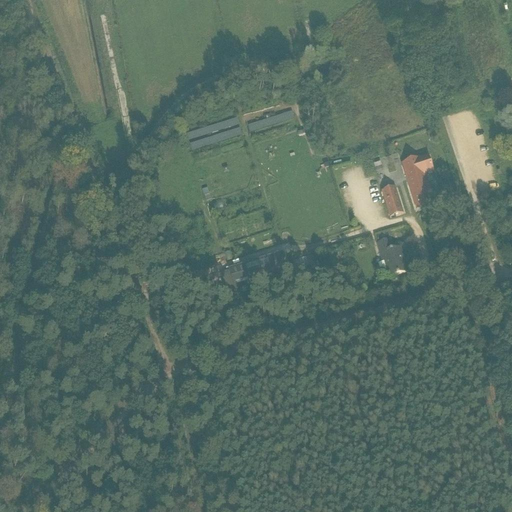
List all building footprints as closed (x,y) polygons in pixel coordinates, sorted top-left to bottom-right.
[(251,133),(294,118),(292,111),(248,126),(251,133)] [(191,150),(242,136),(237,119),(187,133),(191,150)] [(417,210),(434,205),(425,176),(434,173),(429,157),(402,165),(417,210)] [(395,188),(382,192),(390,219),(403,215),(395,188)] [(385,262),(389,279),(407,274),(400,249),(393,251),(390,241),(377,245),(382,262),(385,262)] [(267,273),(271,284),(290,277),(283,255),(267,259),(270,267),(271,272),(267,273)] [(312,257),(293,263),(298,278),(317,272),(312,257)] [(235,295),(252,289),(247,274),(270,267),(267,259),(227,272),(235,295)] [(270,267),(247,274),(252,289),(271,284),(267,273),(271,272),(270,267)] [(343,271),(335,273),(338,280),(345,278),(343,271)]
